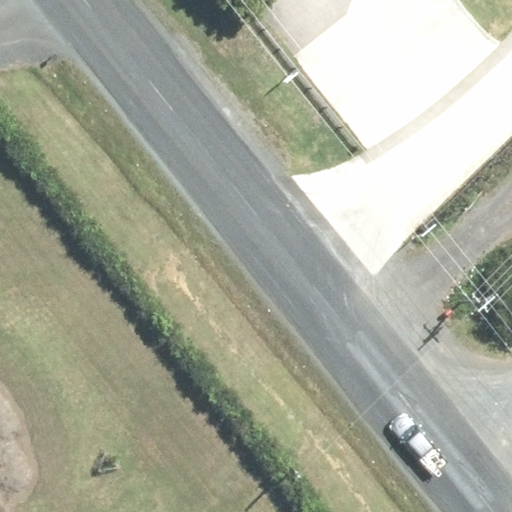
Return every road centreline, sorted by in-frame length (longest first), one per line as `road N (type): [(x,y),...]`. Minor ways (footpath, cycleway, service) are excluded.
road 1 (unclassified): [(87,0),(374,354)]
road 2 (unclassified): [(374,354),(501,511)]
road 3 (residential): [(374,354),(511,220)]
